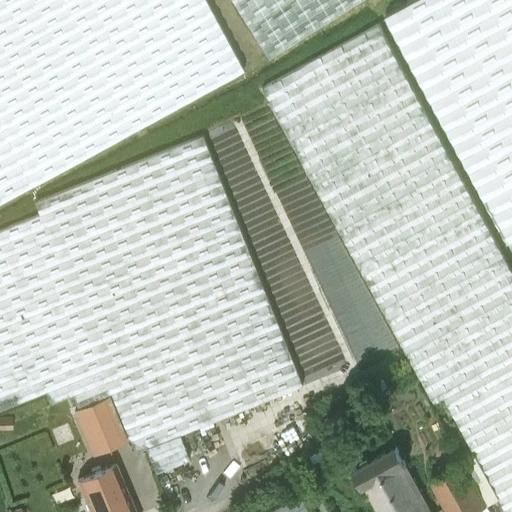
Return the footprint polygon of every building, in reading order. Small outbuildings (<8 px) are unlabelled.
[(0,0),(0,202),(7,198),(243,70),(205,0),(0,0)] [(231,0),(268,57),(357,0),(231,0)] [(511,0),(404,0),(383,12),(511,248),(511,0)] [(349,245),(407,352),(434,399),(444,396),(507,511),(511,511),(511,269),(468,189),(379,25),(263,88),(349,245)] [(72,394),(77,406),(110,393),(133,453),(146,447),(155,470),(189,458),(180,433),(302,384),(288,351),(203,136),(35,202),(39,213),(0,229),(0,409),(44,393),(48,403),(72,394)] [(74,410),(93,455),(127,440),(108,395),(74,410)] [(395,444),(352,468),(362,487),(365,486),(379,511),(429,511),(403,464),(405,463),(395,444)] [(447,511),(469,511),(486,502),(463,459),(429,478),(447,511)] [(135,511),(115,463),(77,478),(91,511),(135,511)]
